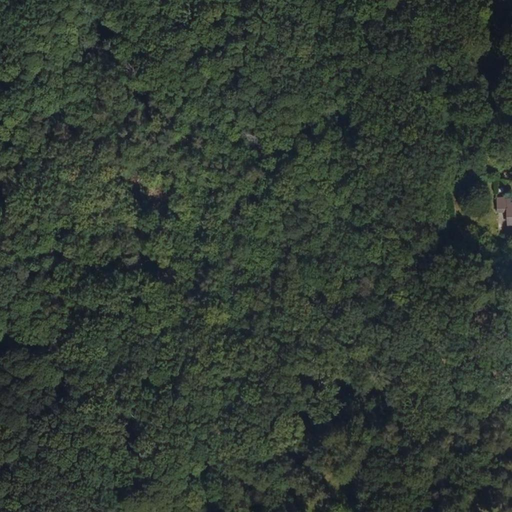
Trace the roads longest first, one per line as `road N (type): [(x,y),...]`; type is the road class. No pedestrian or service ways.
road 1 (track): [(0,270),(126,272),(271,309)]
road 2 (track): [(271,309),(204,342),(168,383),(146,423),(119,511)]
road 3 (track): [(511,273),(271,309)]
